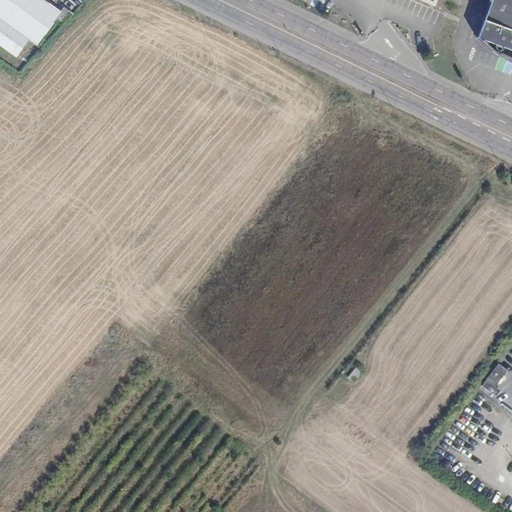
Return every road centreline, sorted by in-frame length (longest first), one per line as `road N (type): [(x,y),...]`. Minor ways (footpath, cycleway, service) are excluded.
road 1 (primary): [(201,0),(511,152)]
road 2 (primary): [(511,125),(251,0)]
